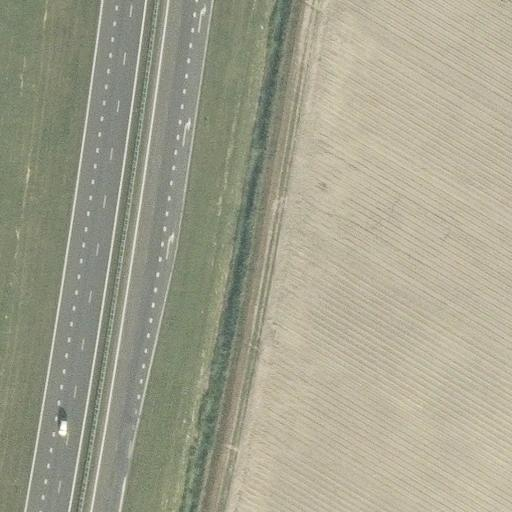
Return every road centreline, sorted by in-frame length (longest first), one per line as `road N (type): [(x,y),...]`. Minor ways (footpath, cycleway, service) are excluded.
road 1 (trunk): [(130,0),(51,511)]
road 2 (trunk): [(104,511),(181,0)]
